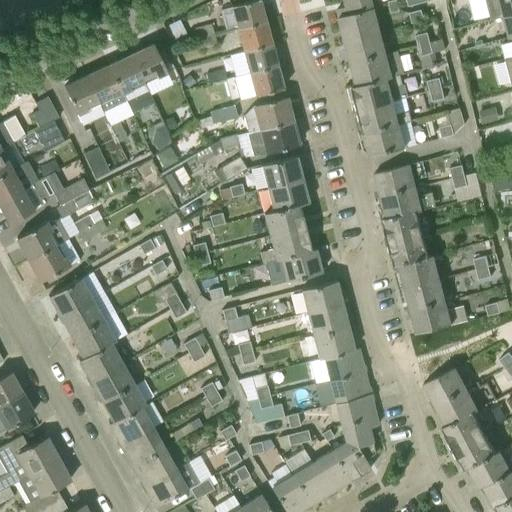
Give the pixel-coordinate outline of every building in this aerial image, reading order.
[(237,30),(265,22),(258,0),(252,0),(231,6),(219,9),(225,30),(236,26),(237,30)] [(339,18),(376,8),(373,0),(344,0),(346,7),(337,9),(339,18)] [(397,0),(392,0),(388,1),(391,13),(400,11),(397,0)] [(481,0),(468,0),(471,17),(484,15),(481,0)] [(503,17),(511,15),(511,0),(485,0),(491,20),(503,16),(503,17)] [(344,41),(381,31),(376,8),(339,18),(344,37),(343,38),(344,41)] [(422,9),(409,13),(412,23),(424,20),(422,9)] [(509,38),(511,36),(511,15),(503,17),(509,38)] [(243,51),(270,44),(265,22),(237,30),(243,51)] [(196,39),(214,34),(212,23),(194,28),(196,39)] [(387,54),(387,53),(381,31),(344,41),(344,43),(346,44),(351,63),(387,54)] [(418,46),(431,42),(428,32),(416,35),(418,46)] [(214,34),(196,39),(199,50),(217,45),(214,34)] [(442,39),(431,42),(433,52),(444,49),(442,39)] [(431,42),(418,46),(420,56),(426,55),(433,52),(431,42)] [(156,78),(166,73),(152,43),(129,54),(143,84),(156,78)] [(249,74),(276,66),(270,44),(243,51),(229,55),(234,77),(249,74)] [(355,86),(400,74),(404,73),(398,50),(387,53),(387,54),(351,63),(356,82),(355,84),(355,86)] [(146,89),(143,84),(129,54),(107,65),(124,100),(125,99),(146,89)] [(85,75),(102,110),(104,110),(124,100),(107,65),(85,75)] [(276,66),(249,74),(255,96),(282,88),(276,66)] [(223,68),(205,73),(208,83),(226,79),(223,68)] [(195,81),(189,74),(181,81),(188,87),(195,81)] [(356,108),(357,110),(395,101),(394,100),(409,97),(405,83),(403,84),(400,74),(355,86),(352,87),(357,107),(356,108)] [(63,85),(82,125),(106,114),(104,110),(102,110),(85,75),(63,85)] [(430,91),(442,88),(440,78),(427,81),(430,91)] [(442,88),(430,91),(432,101),(445,98),(442,88)] [(38,127),(53,120),(58,117),(47,96),(34,102),(38,109),(31,113),(38,127)] [(260,129),(291,121),(285,97),(252,105),(242,116),(248,132),(260,129)] [(359,114),(364,132),(364,133),(400,123),(400,124),(412,121),(410,110),(398,113),(395,101),(357,110),(357,113),(359,114)] [(233,105),(209,112),(211,116),(213,124),(237,117),(233,105)] [(499,120),(496,106),(479,111),(482,125),(499,120)] [(464,124),(460,109),(447,112),(447,114),(437,117),(442,137),(454,134),(464,124)] [(172,116),(164,120),(168,130),(177,126),(172,116)] [(213,124),(211,116),(198,120),(200,127),(213,124)] [(53,120),(38,127),(32,130),(44,151),(63,141),(53,120)] [(0,148),(1,148),(13,142),(2,121),(0,122),(0,148)] [(109,126),(117,143),(127,138),(119,121),(109,126)] [(245,156),(263,154),(297,145),(291,121),(260,129),(248,132),(237,135),(239,145),(240,146),(242,146),(245,156)] [(170,139),(163,123),(154,128),(152,141),(158,149),(170,139)] [(365,136),(370,156),(406,147),(400,124),(400,123),(364,133),(364,132),(363,133),(363,136),(365,136)] [(236,133),(219,138),(219,140),(198,152),(202,160),(222,149),(239,145),(237,135),(236,133)] [(83,153),(94,179),(109,172),(97,147),(83,153)] [(0,148),(0,174),(12,168),(1,148),(0,148)] [(239,156),(213,171),(221,183),(246,168),(239,156)] [(266,188),(301,179),(295,156),(260,165),(266,188)] [(38,169),(43,177),(59,168),(54,160),(38,169)] [(379,197),(417,187),(411,164),(374,173),(379,193),(379,194),(379,197)] [(453,178),(465,175),(462,164),(450,168),(453,178)] [(0,201),(23,189),(12,168),(0,174),(0,201)] [(183,188),(174,172),(173,171),(165,175),(172,188),(174,192),(183,188)] [(474,172),(465,175),(468,185),(477,183),(474,172)] [(511,189),(511,179),(511,173),(492,177),(495,192),(511,189)] [(465,175),(453,178),(455,188),(468,185),(465,175)] [(54,194),(60,205),(72,198),(87,191),(86,190),(88,189),(84,179),(54,194)] [(271,211),(298,204),(298,205),(307,203),(301,179),(266,188),(271,210),(271,211)] [(241,183),(229,186),(231,197),(244,194),(241,183)] [(381,200),(386,219),(417,211),(417,212),(423,210),(417,187),(379,197),(380,199),(381,200)] [(0,208),(8,224),(34,209),(23,189),(0,201),(0,208)] [(60,205),(55,207),(60,219),(78,209),(92,201),(87,191),(72,198),(60,205)] [(298,204),(271,211),(271,210),(262,213),(268,236),(304,227),(298,205),(298,204)] [(386,241),(386,244),(423,234),(417,212),(417,211),(386,219),(381,220),(387,240),(386,241)] [(221,212),(209,215),(212,226),(224,223),(221,212)] [(73,223),(78,234),(95,225),(93,222),(89,214),(73,223)] [(95,225),(78,234),(82,241),(98,232),(107,228),(101,218),(93,222),(95,225)] [(46,221),(16,238),(29,261),(59,245),(68,240),(57,220),(46,221)] [(202,228),(210,226),(208,220),(200,222),(202,228)] [(279,258),(310,250),(304,227),(268,236),(271,249),(259,252),(262,263),(274,260),(279,259),(279,258)] [(397,265),(429,257),(429,256),(423,234),(386,244),(387,246),(388,247),(394,267),(397,266),(397,265)] [(159,236),(150,240),(154,248),(163,243),(159,236)] [(154,248),(149,238),(138,244),(143,254),(154,248)] [(194,255),(207,252),(204,242),(192,245),(194,255)] [(40,281),(70,265),(59,245),(29,261),(40,281)] [(310,250),(279,258),(279,259),(285,282),(320,272),(315,252),(316,251),(315,248),(310,250)] [(207,252),(194,255),(197,266),(210,262),(207,252)] [(399,269),(404,288),(439,279),(433,255),(429,256),(429,257),(397,265),(397,266),(398,268),(399,269)] [(476,269),(488,266),(486,256),(474,259),(476,269)] [(161,259),(150,265),(155,275),(166,269),(161,259)] [(488,266),(476,269),(479,279),(491,276),(488,266)] [(48,296),(59,315),(91,297),(80,277),(48,296)] [(409,311),(445,302),(439,279),(404,288),(409,307),(408,309),(409,311)] [(305,313),(341,303),(335,280),(299,290),(305,313)] [(211,300),(223,297),(220,287),(208,290),(211,300)] [(169,309),(181,303),(175,294),(164,300),(169,309)] [(59,315),(70,335),(103,317),(91,297),(59,315)] [(497,302),(500,312),(510,309),(507,299),(497,302)] [(445,302),(409,311),(410,314),(411,314),(416,334),(451,325),(445,302)] [(500,312),(497,302),(485,305),(488,316),(500,312)] [(181,303),(169,309),(174,318),(186,312),(181,303)] [(311,336),(347,327),(341,303),(305,313),(311,336)] [(236,316),(234,306),(221,309),(227,333),(251,327),(247,313),(236,316)] [(82,358),(111,343),(111,342),(115,340),(103,317),(70,335),(81,355),(80,356),(81,358),(82,357),(82,358)] [(311,336),(317,359),(322,358),(354,349),(353,347),(352,346),(347,327),(311,336)] [(183,343),(188,353),(199,346),(206,343),(201,333),(183,343)] [(239,355),(252,351),(249,341),(237,344),(239,355)] [(78,360),(90,381),(123,363),(111,343),(82,358),(82,357),(81,358),(78,360)] [(199,346),(188,353),(193,362),(204,356),(199,346)] [(322,358),(328,380),(364,371),(358,348),(354,349),(322,358)] [(252,351),(239,355),(242,365),(254,361),(252,351)] [(499,360),(505,368),(511,362),(511,356),(509,352),(499,360)] [(101,402),(134,383),(123,363),(90,381),(101,402)] [(466,389),(464,385),(455,367),(423,385),(433,403),(432,404),(433,407),(466,389)] [(334,404),(370,394),(364,371),(328,380),(334,404)] [(0,403),(20,393),(9,372),(0,377),(0,403)] [(200,388),(205,397),(216,391),(211,381),(200,388)] [(113,422),(141,406),(141,407),(146,404),(134,383),(101,402),(111,419),(111,420),(111,422),(112,422),(113,422)] [(257,398),(270,395),(267,385),(254,388),(257,398)] [(434,409),(436,409),(445,426),(445,427),(474,412),(474,413),(478,411),(466,389),(433,407),(434,409)] [(216,391),(205,397),(210,407),(221,400),(216,391)] [(13,423),(14,425),(16,423),(16,422),(32,414),(20,393),(0,403),(0,428),(3,427),(5,429),(13,423)] [(340,427),(376,418),(370,394),(334,404),(340,427)] [(270,395),(257,398),(260,409),(272,406),(270,395)] [(282,416),(279,404),(272,406),(260,409),(257,398),(245,401),(254,423),(256,423),(276,418),(282,416)] [(108,424),(121,447),(153,427),(163,421),(151,402),(146,404),(141,407),(141,406),(113,422),(112,422),(111,422),(108,424)] [(286,415),(289,428),(300,425),(297,412),(286,415)] [(450,448),(451,450),(485,432),(474,413),(474,412),(445,427),(445,426),(441,429),(450,447),(450,448)] [(192,430),(201,425),(198,418),(188,423),(192,430)] [(330,449),(350,481),(370,468),(364,459),(374,453),(368,428),(378,425),(376,418),(340,427),(343,441),(330,449)] [(225,440),(235,434),(230,424),(219,431),(225,440)] [(121,447),(132,467),(164,447),(153,427),(121,447)] [(297,432),(300,443),(310,440),(307,429),(297,432)] [(332,436),(329,429),(322,433),(325,440),(332,436)] [(289,445),(300,443),(297,432),(287,434),(289,445)] [(467,469),(496,453),(495,453),(485,432),(451,450),(452,453),(454,453),(464,471),(467,469)] [(289,445),(287,434),(277,437),(280,448),(289,445)] [(27,476),(57,459),(45,437),(29,446),(29,445),(26,446),(21,435),(0,445),(0,462),(5,472),(0,475),(0,489),(26,475),(27,476)] [(248,444),(251,455),(263,452),(261,441),(248,444)] [(143,487),(176,468),(164,447),(132,467),(143,487)] [(310,461),(330,493),(350,481),(330,449),(310,461)] [(235,450),(224,456),(229,466),(240,460),(235,450)] [(469,472),(479,490),(482,488),(482,487),(511,472),(511,471),(500,450),(495,453),(496,453),(467,469),(468,471),(469,472)] [(25,511),(38,511),(61,499),(55,488),(69,481),(57,459),(27,476),(38,496),(22,505),(25,511)] [(290,474),(310,506),(330,493),(310,461),(291,473),(290,474)] [(155,507),(187,489),(189,488),(198,483),(187,462),(176,468),(143,487),(155,507)] [(249,476),(243,464),(234,470),(240,481),(249,476)] [(511,470),(511,471),(511,472),(482,487),(482,488),(483,490),(485,490),(494,508),(511,498),(511,470)] [(290,474),(270,487),(279,501),(285,511),(299,511),(310,506),(290,474)] [(208,478),(198,483),(204,494),(213,489),(208,478)] [(204,494),(198,483),(189,488),(195,500),(204,494)] [(0,501),(13,495),(8,485),(5,487),(0,489),(0,501)] [(240,506),(243,511),(271,511),(260,494),(240,506)] [(511,511),(511,498),(494,508),(496,511),(511,511)] [(86,511),(82,504),(68,511),(61,499),(38,511),(86,511)]
